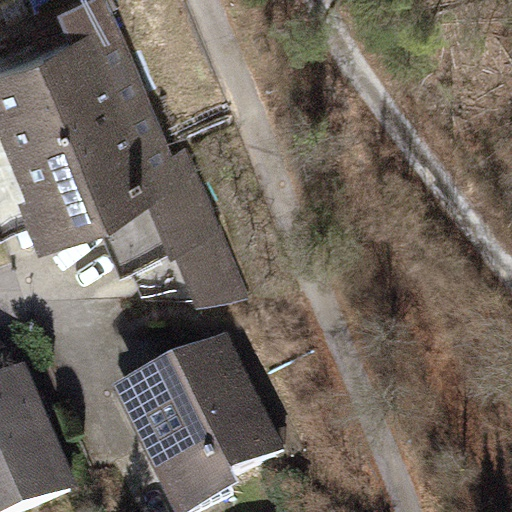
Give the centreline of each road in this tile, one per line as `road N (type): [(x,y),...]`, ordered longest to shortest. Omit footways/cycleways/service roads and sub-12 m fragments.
road 1 (residential): [(212,0),(412,511)]
road 2 (residential): [(309,0),(451,204),(511,274)]
